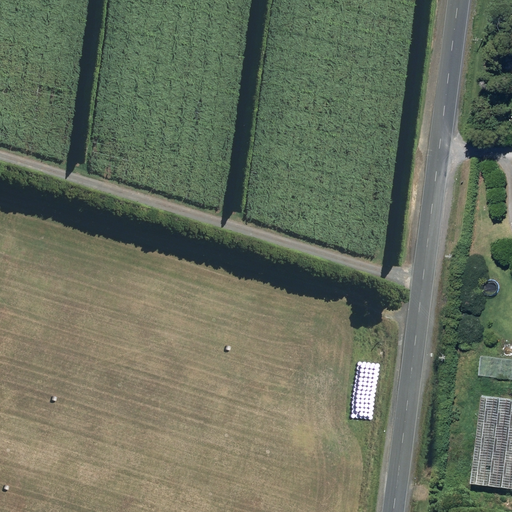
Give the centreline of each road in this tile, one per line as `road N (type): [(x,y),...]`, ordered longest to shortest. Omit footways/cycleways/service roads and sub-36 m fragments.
road 1 (tertiary): [(395,511),(459,0)]
road 2 (unknown): [(0,146),(425,273)]
